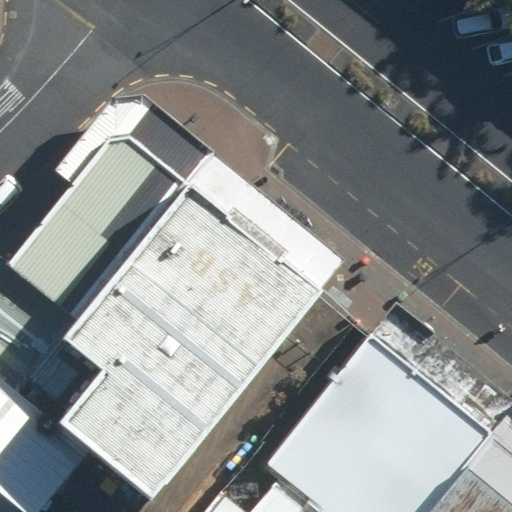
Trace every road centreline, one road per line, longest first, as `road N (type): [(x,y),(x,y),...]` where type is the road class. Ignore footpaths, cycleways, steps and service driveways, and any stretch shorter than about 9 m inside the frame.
road 1 (tertiary): [(511,273),(179,0)]
road 2 (tertiary): [(349,0),(511,128)]
road 3 (residential): [(0,130),(120,0)]
